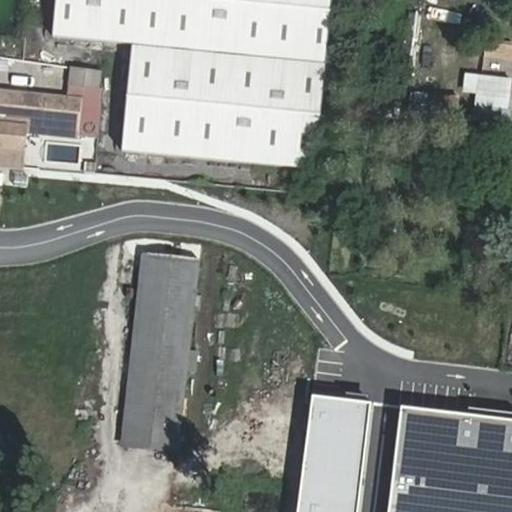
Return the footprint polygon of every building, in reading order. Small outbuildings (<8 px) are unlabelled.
[(29,0),(27,0),(12,0),(8,31),(24,34),(29,0)] [(115,155),(310,172),(324,0),(47,0),(44,40),(124,47),(115,155)] [(484,23),(485,4),(438,1),(437,15),(403,13),(400,53),(410,54),(409,71),(455,74),(459,21),(484,23)] [(463,80),(460,96),(506,105),(509,88),(463,80)] [(0,104),(0,145),(23,147),(27,120),(43,121),(42,129),(67,131),(69,91),(8,87),(6,104),(0,104)] [(428,96),(427,118),(453,119),(454,96),(428,96)] [(142,244),(124,417),(165,422),(163,444),(178,445),(197,250),(190,249),(150,245),(142,244)] [(356,511),(369,405),(312,398),(298,511),(356,511)] [(511,511),(511,420),(402,407),(389,511),(511,511)] [(165,422),(124,417),(122,440),(163,444),(165,422)]
